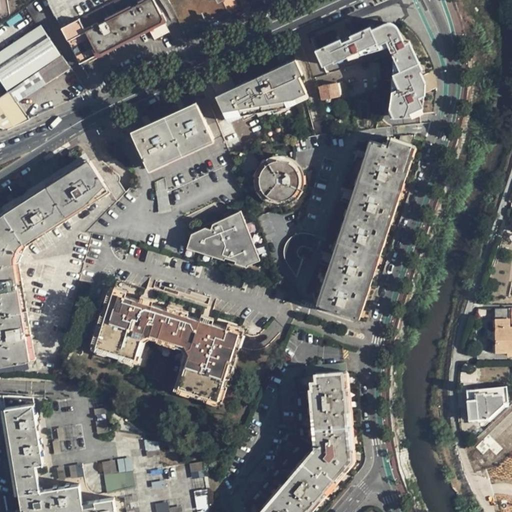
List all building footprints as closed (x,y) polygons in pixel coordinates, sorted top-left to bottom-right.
[(47,0),(55,15),(76,0),(47,0)] [(62,29),(115,0),(76,0),(55,15),(62,29)] [(163,17),(153,0),(115,0),(62,29),(80,63),(161,22),(163,17)] [(397,33),(399,33),(395,26),(387,22),(372,27),(370,25),(351,34),(352,37),(342,41),(341,38),(317,50),(319,54),(381,25),(395,29),(397,33)] [(389,116),(412,115),(422,114),(423,106),(425,86),(425,81),(420,70),(422,69),(409,41),(404,43),(399,33),(397,33),(395,29),(381,25),(319,54),(323,64),(389,45),(394,56),(401,70),(394,73),(393,91),(391,109),(389,116)] [(0,79),(7,90),(59,54),(40,26),(0,52),(0,79)] [(71,68),(62,55),(39,71),(10,90),(17,102),(63,73),(71,68)] [(303,73),(296,59),(256,77),(217,95),(224,110),(294,98),(307,92),(299,75),(303,73)] [(336,83),(335,78),(319,81),(323,99),(339,96),(337,83),(336,83)] [(0,97),(8,92),(7,90),(0,79),(0,97)] [(0,127),(7,130),(31,119),(17,102),(10,90),(8,92),(0,97),(0,127)] [(213,138),(198,104),(133,134),(148,167),(213,138)] [(414,136),(410,135),(400,136),(399,140),(391,137),(389,145),(374,141),(320,304),(355,316),(414,136)] [(284,161),(278,160),(273,161),(270,162),(264,166),(262,169),(260,172),(259,176),(259,180),(260,187),(264,193),(269,197),(273,199),(279,200),(284,200),(289,197),(293,194),(297,189),(299,183),(299,178),(298,172),(296,168),(292,164),(288,162),(284,161)] [(0,365),(34,359),(19,262),(27,246),(110,193),(90,161),(4,216),(0,218),(0,365)] [(167,193),(157,197),(159,208),(158,208),(159,214),(171,212),(170,205),(169,205),(167,193)] [(260,260),(241,211),(212,224),(211,229),(206,227),(191,234),(188,245),(248,264),(260,260)] [(502,245),(508,231),(501,228),(495,243),(502,245)] [(312,249),(315,235),(305,233),(299,234),(293,235),(291,237),(287,241),(285,246),(284,250),(284,255),(285,259),(287,263),(297,277),(304,258),(300,257),(299,256),(298,252),(299,250),(301,248),(304,247),(312,249)] [(114,287),(113,291),(125,295),(127,290),(114,287)] [(93,343),(96,345),(113,291),(109,290),(104,302),(106,303),(104,312),(102,311),(98,323),(100,323),(98,331),(96,331),(93,343)] [(189,353),(179,385),(218,397),(239,331),(227,327),(212,322),(201,318),(188,315),(167,308),(152,304),(141,300),(125,295),(113,291),(96,345),(136,357),(141,340),(153,334),(184,343),(189,353)] [(143,295),(141,300),(152,304),(154,299),(143,295)] [(169,303),(167,308),(188,315),(189,310),(169,303)] [(496,308),(496,318),(509,318),(510,318),(510,308),(496,308)] [(202,314),(201,318),(212,322),(214,318),(202,314)] [(510,352),(511,326),(510,326),(509,318),(496,318),(496,352),(507,352),(510,352)] [(229,322),(227,327),(239,331),(240,326),(229,322)] [(244,332),(239,331),(218,397),(223,399),(228,385),(226,384),(229,377),(230,378),(237,355),(236,354),(238,347),(240,347),(244,332)] [(134,362),(136,357),(96,345),(95,350),(134,362)] [(315,365),(316,373),(343,371),(343,372),(347,371),(346,363),(315,365)] [(343,371),(316,373),(316,379),(312,379),(312,387),(311,387),(316,449),(260,511),(304,511),(350,458),(343,372),(343,371)] [(216,402),(218,397),(179,385),(177,390),(216,402)] [(495,403),(507,401),(505,386),(481,388),(481,393),(474,393),(475,405),(476,418),(488,417),(487,411),(495,410),(495,403)] [(468,405),(475,405),(474,393),(481,393),(481,388),(466,389),(468,405)] [(112,431),(106,394),(94,396),(100,433),(112,431)] [(0,413),(3,435),(9,434),(2,396),(0,396),(0,413)] [(116,511),(114,498),(95,500),(96,505),(84,506),(83,502),(80,484),(40,490),(36,464),(44,463),(35,403),(33,404),(32,397),(2,396),(9,434),(22,511),(116,511)] [(73,412),(71,400),(51,402),(53,415),(73,412)] [(506,403),(507,401),(495,403),(495,410),(487,411),(488,417),(476,418),(476,421),(488,419),(506,403)] [(61,453),(57,429),(50,430),(54,454),(61,453)] [(489,434),(475,447),(483,456),(490,449),(495,455),(503,449),(489,434)] [(133,471),(131,458),(118,459),(120,472),(133,471)] [(117,473),(115,460),(102,462),(104,474),(117,473)] [(210,506),(202,461),(190,464),(197,509),(210,506)] [(69,466),(71,478),(83,476),(82,464),(69,466)] [(139,508),(137,496),(124,497),(126,509),(139,508)] [(156,502),(157,511),(182,511),(180,499),(156,502)]
